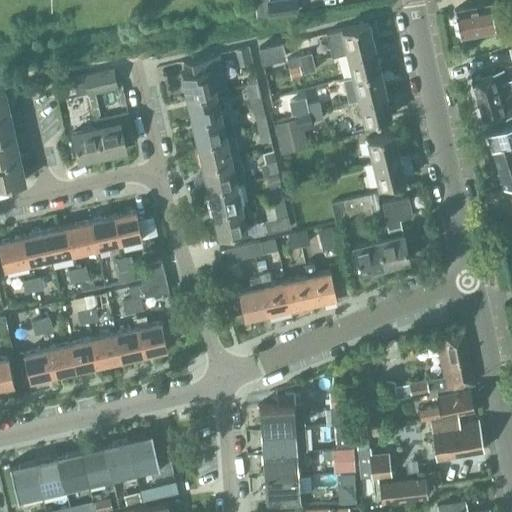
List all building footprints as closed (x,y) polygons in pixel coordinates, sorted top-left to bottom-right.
[(296,0),(267,0),(269,13),(297,10),(296,0)] [(458,24),(460,36),(495,28),(496,36),(511,33),(510,30),(511,29),(511,19),(508,20),(494,23),(489,1),(455,8),(455,11),(453,14),(454,23),(458,24)] [(342,28),(347,51),(374,44),(368,21),(342,28)] [(259,46),(263,61),(285,56),(281,41),(259,46)] [(347,51),(353,75),(380,68),(374,44),(347,51)] [(299,54),(301,63),(314,60),(312,51),(299,54)] [(187,97),(215,91),(226,88),(219,53),(183,61),(186,73),(182,74),(187,97)] [(280,68),(278,59),(263,62),(265,72),(280,68)] [(314,60),(301,63),(303,71),(316,68),(314,60)] [(84,73),(85,79),(86,79),(89,91),(88,91),(88,93),(117,86),(112,67),(84,73)] [(471,76),(484,121),(511,112),(511,97),(503,67),(471,76)] [(353,75),(359,98),(386,91),(380,68),(353,75)] [(86,79),(85,79),(73,82),(76,94),(88,91),(89,91),(86,79)] [(248,83),(250,96),(260,94),(257,81),(248,83)] [(265,108),(273,107),(269,81),(262,82),(265,108)] [(0,113),(9,111),(4,88),(0,88),(0,113)] [(187,97),(193,120),(220,114),(215,91),(187,97)] [(386,91),(359,98),(365,122),(391,115),(386,91)] [(306,101),(309,110),(321,107),(318,98),(306,101)] [(309,110),(309,111),(311,119),(323,116),(321,107),(309,110)] [(94,118),(96,125),(102,153),(125,147),(125,143),(134,141),(127,110),(94,118)] [(0,137),(14,134),(9,111),(0,113),(0,137)] [(311,119),(309,111),(295,115),(298,128),(312,124),(311,119)] [(198,143),(233,135),(234,135),(229,112),(220,114),(193,120),(198,143)] [(255,116),(258,129),(267,127),(265,114),(255,116)] [(511,120),(486,129),(492,147),(511,141),(511,120)] [(96,125),(72,131),(79,158),(102,153),(96,125)] [(267,127),(258,129),(261,141),(270,139),(267,127)] [(368,137),(373,161),(400,155),(394,131),(368,137)] [(0,160),(19,157),(14,134),(0,137),(0,160)] [(198,143),(203,166),(230,160),(227,146),(235,144),(233,135),(198,143)] [(511,141),(492,147),(503,185),(511,182),(511,141)] [(400,155),(373,161),(379,185),(406,178),(400,155)] [(19,157),(0,160),(0,185),(25,180),(19,157)] [(203,166),(208,189),(236,182),(245,180),(240,157),(230,160),(203,166)] [(266,162),(268,175),(278,172),(275,160),(266,162)] [(322,165),(324,173),(336,170),(334,162),(322,165)] [(336,170),(324,173),(326,182),(338,179),(336,170)] [(278,172),(268,175),(271,187),(281,185),(278,172)] [(208,189),(214,212),(241,205),(236,182),(208,189)] [(368,192),(342,198),(345,210),(358,207),(361,218),(374,215),(368,192)] [(392,234),(378,237),(384,264),(409,259),(399,216),(413,212),(408,194),(381,200),(386,219),(388,218),(392,234)] [(345,210),(342,198),(330,201),(336,224),(361,218),(358,207),(345,210)] [(241,205),(214,212),(219,235),(246,229),(241,205)] [(135,208),(112,214),(118,241),(142,235),(135,208)] [(153,213),(140,217),(146,234),(158,230),(153,213)] [(112,214),(89,219),(96,246),(118,241),(112,214)] [(264,219),(267,232),(290,227),(287,214),(264,219)] [(89,219),(67,224),(73,251),(96,246),(89,219)] [(67,224),(44,229),(50,256),(73,251),(67,224)] [(332,224),(318,228),(323,249),(338,245),(332,224)] [(306,228),(297,230),(300,243),(309,241),(306,228)] [(44,229),(21,234),(27,261),(50,256),(44,229)] [(300,243),(297,230),(288,232),(291,245),(300,243)] [(367,239),(354,242),(360,270),(384,264),(378,237),(377,233),(367,235),(367,239)] [(27,261),(21,234),(0,239),(0,248),(4,267),(27,261)] [(260,239),(251,241),(254,254),(263,252),(260,239)] [(254,254),(251,241),(220,248),(222,261),(254,254)] [(131,254),(122,256),(127,280),(137,278),(131,254)] [(127,280),(122,256),(113,258),(116,272),(119,271),(122,282),(127,280)] [(164,271),(161,258),(138,264),(141,276),(164,271)] [(304,263),(307,273),(313,300),(336,295),(330,268),(316,271),(314,261),(304,263)] [(86,265),(76,267),(79,281),(89,278),(86,265)] [(79,281),(76,267),(69,269),(72,282),(79,281)] [(259,273),(261,284),(268,311),(290,306),(284,279),(272,282),(269,271),(259,273)] [(307,273),(284,279),(290,306),(313,300),(307,273)] [(39,276),(31,278),(34,290),(42,288),(39,276)] [(169,290),(166,277),(142,283),(145,295),(169,290)] [(34,290),(31,278),(23,279),(26,292),(34,290)] [(138,283),(128,285),(134,310),(143,308),(138,283)] [(268,311),(261,284),(238,289),(244,316),(268,311)] [(134,310),(128,285),(120,286),(125,311),(134,310)] [(85,308),(87,307),(84,295),(71,298),(74,312),(77,311),(80,322),(88,320),(85,308)] [(43,331),(40,319),(37,306),(29,308),(35,333),(43,331)] [(94,306),(87,307),(85,308),(88,320),(97,318),(94,306)] [(50,316),(40,319),(43,331),(53,328),(50,316)] [(161,320),(138,325),(144,352),(167,347),(161,320)] [(138,325),(115,330),(121,357),(144,352),(138,325)] [(115,330),(92,335),(98,363),(121,357),(115,330)] [(463,331),(435,337),(446,388),(473,382),(463,331)] [(92,335),(70,341),(76,368),(98,363),(92,335)] [(70,341),(47,346),(53,373),(76,368),(70,341)] [(53,373),(47,346),(23,351),(30,378),(53,373)] [(8,355),(0,356),(0,385),(14,382),(8,355)] [(395,396),(405,394),(437,391),(437,390),(440,390),(437,377),(409,384),(408,377),(392,380),(395,396)] [(351,385),(352,397),(367,396),(371,396),(370,384),(351,385)] [(470,388),(438,394),(440,406),(420,410),(421,419),(429,417),(429,418),(474,408),(470,388)] [(437,391),(405,394),(405,401),(438,394),(437,391)] [(367,396),(352,397),(353,421),(369,420),(367,396)] [(262,428),(295,426),(305,425),(303,400),(258,404),(259,413),(261,413),(262,428)] [(483,448),(478,418),(459,421),(458,415),(430,419),(436,456),(483,448)] [(262,428),(263,452),(296,450),(295,426),(262,428)] [(151,433),(127,438),(135,470),(149,467),(151,475),(173,470),(168,449),(156,452),(151,430),(150,431),(151,433)] [(127,438),(104,443),(111,475),(135,470),(127,438)] [(104,443),(81,449),(88,481),(111,475),(104,443)] [(336,449),(338,469),(354,469),(352,447),(336,449)] [(81,449),(57,454),(65,486),(88,481),(81,449)] [(262,461),(264,461),(265,476),(298,474),(296,450),(263,452),(261,452),(262,461)] [(369,454),(371,476),(391,474),(389,452),(369,454)] [(57,454),(34,460),(41,492),(65,486),(57,454)] [(41,492),(34,460),(11,465),(10,463),(9,463),(18,499),(19,499),(18,497),(41,492)] [(354,472),(348,473),(340,473),(341,497),(355,496),(354,472)] [(298,474),(265,476),(266,491),(264,492),(265,501),(302,498),(301,497),(300,497),(298,474)] [(425,474),(379,479),(381,500),(427,494),(425,474)] [(172,511),(185,511),(182,489),(160,493),(161,499),(170,497),(172,511)] [(124,493),(127,504),(141,500),(139,490),(124,493)] [(110,497),(93,501),(96,511),(112,507),(110,497)] [(489,511),(489,507),(468,511),(466,499),(436,504),(437,511),(489,511)] [(167,500),(131,508),(132,510),(134,509),(134,511),(168,511),(166,502),(168,501),(167,500)] [(92,511),(96,511),(93,501),(76,505),(78,511),(92,511)]
